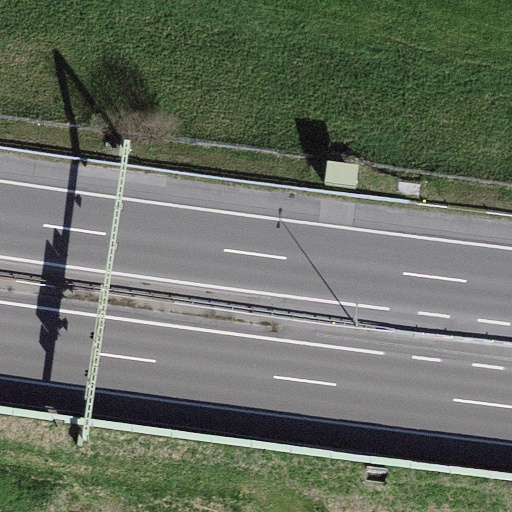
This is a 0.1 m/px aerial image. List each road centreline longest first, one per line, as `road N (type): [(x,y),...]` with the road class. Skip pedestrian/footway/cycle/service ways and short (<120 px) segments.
road 1 (motorway): [(511,286),(0,218)]
road 2 (motorway): [(0,340),(511,407)]
